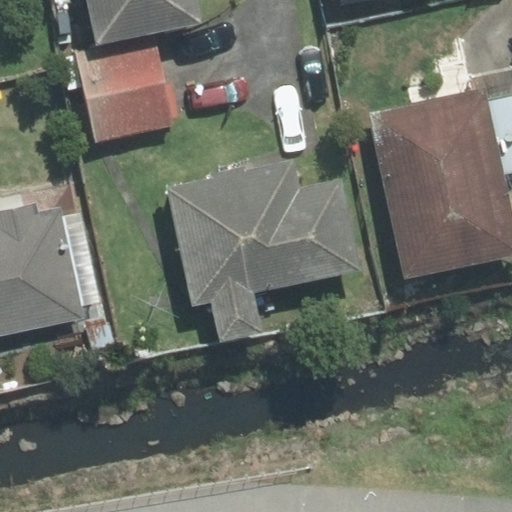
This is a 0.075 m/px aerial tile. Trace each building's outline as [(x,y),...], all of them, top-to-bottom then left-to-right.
[(94,0),(101,28),(210,8),(208,0),(94,0)] [(169,28),(82,42),(97,135),(184,121),(169,28)] [(511,166),(493,78),(377,101),(411,265),(511,244),(511,166)] [(273,316),(265,279),(371,255),(343,137),(175,176),(202,294),(219,290),(228,327),(273,316)] [(0,329),(91,311),(68,201),(46,205),(43,191),(0,199),(0,329)]
